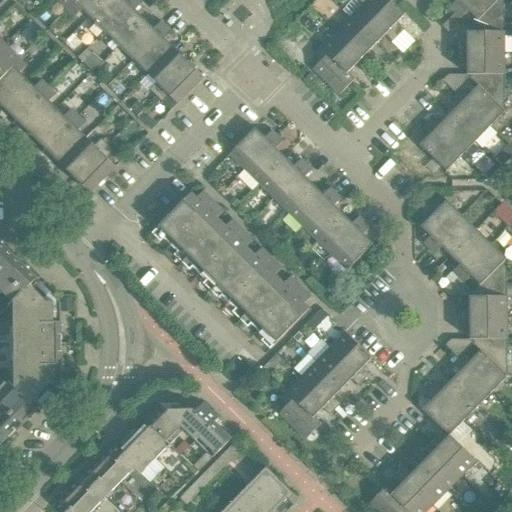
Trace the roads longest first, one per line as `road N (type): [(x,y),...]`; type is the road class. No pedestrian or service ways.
road 1 (residential): [(11,502),(107,401),(118,373),(110,293),(80,257)]
road 2 (residential): [(80,257),(258,74)]
road 3 (residential): [(347,158),(448,42)]
road 4 (residential): [(412,285),(407,215),(347,158)]
road 5 (residential): [(347,158),(258,74)]
